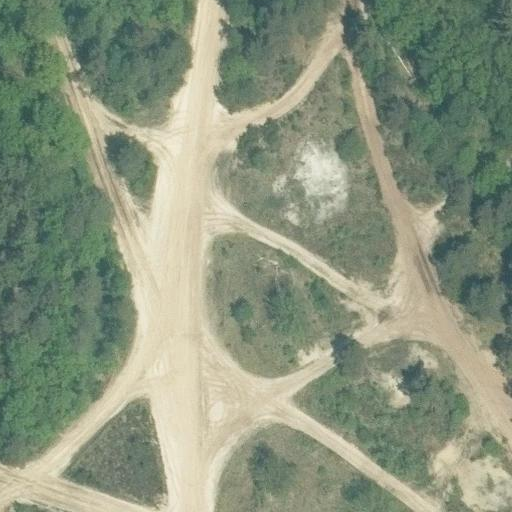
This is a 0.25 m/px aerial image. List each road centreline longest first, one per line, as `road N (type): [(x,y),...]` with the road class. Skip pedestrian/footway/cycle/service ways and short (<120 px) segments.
road 1 (track): [(189,511),(193,459),(169,309),(170,244),(220,0)]
road 2 (track): [(0,501),(123,391),(181,376),(231,388),(288,416),(422,511)]
road 3 (track): [(511,433),(435,311),(405,324),(264,236),(177,210)]
road 4 (track): [(382,0),(295,93),(242,129),(143,142),(82,110)]
road 5 (track): [(169,309),(104,175),(39,0)]
road 6 (track): [(435,311),(373,141),(349,0)]
road 7 (track): [(405,324),(290,386),(193,459)]
road 8 (track): [(407,232),(511,168)]
